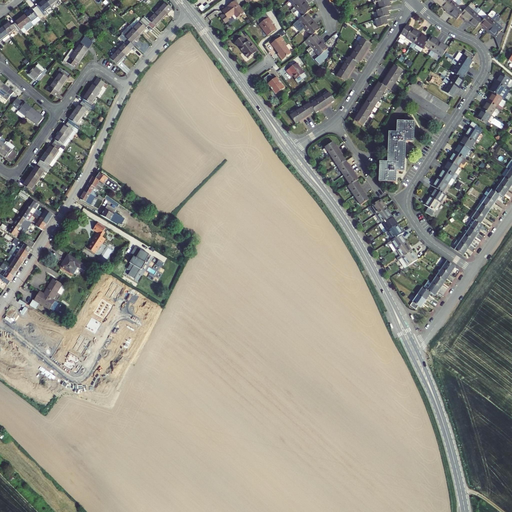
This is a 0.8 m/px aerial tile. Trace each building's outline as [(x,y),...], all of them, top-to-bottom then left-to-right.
[(50,7),(44,0),(42,0),(37,5),(37,6),(34,8),(40,15),(42,18),(45,16),(43,13),(50,7)] [(244,11),(235,0),(232,0),(229,3),(230,3),(228,5),(221,9),(224,13),(222,14),(220,16),(225,22),(229,19),(228,17),(234,13),(236,16),(244,11)] [(290,9),(291,11),(303,0),(289,0),(291,2),(291,3),(294,6),(290,9)] [(306,0),(303,0),(291,11),(293,12),(297,9),(299,12),(300,11),(303,14),(304,13),(311,7),(307,3),(308,2),(306,0)] [(449,12),(460,0),(456,0),(455,0),(445,0),(442,4),(446,8),(445,9),(449,12)] [(462,0),(460,0),(449,12),(451,15),(452,14),(457,18),(461,14),(465,10),(462,7),(463,6),(460,4),(463,1),(462,0)] [(465,10),(461,14),(466,18),(464,19),(469,23),(481,9),(478,7),(477,8),(472,3),(465,10)] [(166,4),(155,15),(162,22),(168,16),(168,15),(172,11),(166,4)] [(376,9),(378,17),(389,14),(388,10),(392,9),(391,4),(380,8),(376,9)] [(30,10),(24,15),(30,23),(40,15),(34,8),(31,11),(30,10)] [(481,9),(469,23),(471,25),(472,24),(477,28),(481,25),(488,17),(481,9)] [(317,12),(312,16),(317,21),(321,17),(317,12)] [(297,30),(299,32),(312,20),(310,17),(309,17),(304,13),(303,14),(296,20),(299,24),(298,24),(300,27),(297,30)] [(389,14),(378,17),(374,18),(377,26),(388,23),(386,19),(390,18),(389,14)] [(14,24),(19,31),(23,28),(26,32),(33,27),(30,23),(24,15),(13,23),(14,24)] [(155,15),(149,21),(145,17),(142,20),(148,27),(151,24),(156,28),(162,22),(155,15)] [(272,20),(267,15),(257,22),(262,29),(263,28),(267,33),(275,27),(270,22),(272,20)] [(488,17),(481,25),(484,28),(483,29),(487,33),(499,20),(497,18),(494,21),(491,18),(491,19),(488,17)] [(133,29),(140,37),(146,30),(148,27),(142,20),(133,29)] [(307,32),(310,35),(313,33),(318,28),(314,24),(315,23),(312,20),(299,32),(300,33),(304,30),(306,33),(307,32)] [(499,20),(487,33),(490,36),(491,35),(496,39),(500,35),(503,31),(500,28),(501,26),(498,24),(501,21),(499,20)] [(9,23),(2,28),(8,36),(15,30),(17,33),(19,31),(14,24),(11,26),(9,23)] [(410,45),(413,47),(422,32),(418,29),(417,31),(406,24),(399,34),(398,36),(403,39),(404,37),(412,42),(410,45)] [(131,44),(132,45),(140,37),(133,29),(124,38),(131,44)] [(422,32),(413,47),(415,48),(417,45),(423,49),(424,47),(429,39),(424,35),(425,34),(422,32)] [(313,33),(310,35),(305,40),(308,44),(307,44),(309,46),(306,50),(307,51),(320,39),(318,36),(317,37),(313,33)] [(283,59),(292,53),(283,41),(285,40),(282,35),(272,43),(280,54),(279,54),(283,59)] [(504,36),(500,35),(496,39),(495,40),(500,50),(504,36)] [(240,36),(233,41),(246,57),(255,50),(252,46),(253,46),(250,43),(247,39),(244,41),(240,36)] [(429,39),(424,47),(431,51),(429,54),(431,56),(440,41),(438,39),(437,40),(431,36),(429,39)] [(357,47),(366,53),(368,50),(367,49),(371,43),(363,37),(357,47)] [(131,44),(124,38),(122,41),(124,43),(123,45),(122,44),(117,49),(125,57),(131,50),(128,47),(131,44)] [(320,39),(307,51),(309,53),(312,50),(315,53),(316,52),(318,55),(326,47),(322,43),(323,42),(320,39)] [(440,41),(431,56),(433,57),(436,53),(441,57),(443,54),(448,47),(444,44),(444,43),(440,41)] [(75,52),(83,58),(88,51),(87,50),(89,47),(83,43),(81,45),(80,45),(75,52)] [(366,53),(357,47),(351,57),(357,61),(359,62),(363,56),(364,56),(366,53)] [(125,57),(117,49),(109,58),(116,66),(125,57)] [(452,60),(467,70),(470,66),(468,65),(472,60),(471,59),(473,55),(464,50),(462,54),(459,52),(455,58),(454,58),(452,60)] [(73,72),(83,58),(75,52),(66,64),(65,66),(73,72)] [(342,66),(352,72),(354,69),(353,68),(357,61),(351,57),(349,56),(342,66)] [(451,71),(454,73),(460,77),(464,72),(465,73),(467,70),(452,60),(450,63),(455,65),(451,71)] [(296,63),(286,70),(289,74),(290,73),(291,75),(292,74),(295,79),(304,72),(296,63)] [(45,73),(46,71),(36,64),(28,75),(35,80),(36,80),(38,81),(45,73)] [(387,73),(396,79),(402,70),(393,65),(389,71),(388,71),(387,73)] [(352,72),(342,66),(336,76),(345,81),(349,75),(350,76),(352,72)] [(54,79),(62,85),(69,76),(61,70),(59,72),(54,79)] [(284,87),(277,76),(274,79),(270,73),(263,78),(275,93),(284,87)] [(396,79),(387,73),(384,78),(385,78),(382,84),(387,87),(390,89),(396,79)] [(446,77),(444,79),(459,89),(461,85),(460,85),(463,79),(460,77),(454,73),(450,79),(446,77)] [(498,78),(495,82),(510,92),(511,90),(507,87),(511,80),(503,74),(499,79),(498,78)] [(93,84),(88,91),(96,97),(101,89),(105,83),(97,78),(93,84)] [(62,85),(54,79),(48,87),(47,87),(45,89),(55,96),(62,85)] [(459,89),(444,79),(443,81),(447,84),(443,90),(453,96),(456,91),(457,92),(459,89)] [(414,81),(410,88),(446,111),(450,105),(422,86),(414,81)] [(382,84),(378,82),(374,89),(373,88),(371,91),(381,97),(387,87),(382,84)] [(491,91),(494,92),(501,97),(505,91),(509,94),(510,92),(495,82),(493,86),(494,87),(491,91)] [(12,92),(2,84),(0,86),(0,94),(6,100),(12,92)] [(319,97),(325,106),(329,104),(328,103),(334,99),(328,90),(319,97)] [(83,100),(81,102),(91,109),(93,107),(91,105),(96,97),(88,91),(82,99),(83,100)] [(381,97),(371,91),(369,95),(370,96),(367,101),(375,106),(381,97)] [(490,96),(487,100),(502,110),(503,108),(499,105),(503,99),(501,97),(494,92),(491,97),(490,96)] [(21,102),(15,97),(10,104),(17,109),(15,112),(21,118),(24,115),(30,107),(22,101),(21,102)] [(325,106),(319,97),(309,103),(314,110),(315,112),(321,108),(322,109),(325,106)] [(483,110),(492,116),(496,110),(500,112),(502,110),(487,100),(484,103),(486,105),(483,110)] [(360,110),(369,116),(375,106),(367,101),(362,108),(361,107),(360,110)] [(79,104),(74,112),(82,118),(87,110),(90,112),(91,109),(81,102),(80,105),(79,104)] [(299,108),(306,117),(309,115),(308,114),(314,110),(309,103),(308,102),(299,108)] [(441,120),(418,105),(414,111),(437,126),(441,120)] [(42,117),(30,107),(24,115),(36,124),(42,117)] [(306,117),(299,108),(290,114),(296,123),(301,119),(302,120),(306,117)] [(369,116),(360,110),(357,114),(358,115),(354,121),(363,126),(369,116)] [(492,116),(483,110),(479,115),(478,114),(476,118),(491,128),(492,126),(487,123),(492,116)] [(69,120),(67,123),(78,130),(80,127),(77,125),(82,118),(74,112),(68,119),(69,120)] [(397,133),(390,133),(389,163),(381,163),(380,182),(397,182),(397,170),(404,171),(406,141),(413,141),(414,123),(411,123),(411,116),(405,115),(404,122),(398,122),(397,133)] [(473,122),(466,133),(477,141),(481,134),(480,133),(482,130),(473,122)] [(65,125),(59,132),(68,138),(71,140),(78,130),(67,123),(66,125),(65,125)] [(55,141),(53,143),(63,150),(65,147),(62,145),(68,138),(59,132),(54,140),(55,141)] [(477,141),(466,133),(460,142),(472,149),(477,141)] [(8,142),(7,143),(0,152),(0,153),(11,163),(17,155),(15,154),(16,152),(13,150),(14,147),(14,146),(9,142),(8,142)] [(472,149),(460,142),(455,150),(466,157),(472,149)] [(56,160),(63,150),(53,143),(51,146),(51,145),(45,153),(54,158),(56,160)] [(323,148),(330,158),(340,152),(337,148),(336,149),(332,143),(323,148)] [(466,157),(455,150),(450,158),(461,165),(466,157)] [(340,152),(330,158),(336,168),(345,162),(340,156),(342,155),(340,152)] [(48,166),(54,158),(45,153),(38,163),(49,170),(51,168),(48,166)] [(450,158),(444,167),(455,174),(458,176),(460,173),(457,171),(461,165),(450,158)] [(345,162),(336,168),(343,177),(352,171),(350,168),(349,168),(345,162)] [(47,173),(49,170),(38,163),(31,173),(39,179),(45,171),(47,173)] [(438,175),(449,183),(455,174),(444,167),(438,175)] [(352,171),(343,177),(349,187),(355,183),(357,181),(353,174),(354,174),(352,171)] [(34,186),(39,179),(31,173),(23,185),(34,193),(37,188),(34,186)] [(100,173),(96,179),(99,181),(115,192),(119,187),(100,173)] [(433,184),(436,186),(444,191),(449,183),(438,175),(433,184)] [(511,181),(504,176),(499,183),(508,189),(511,182),(511,181)] [(93,177),(88,184),(95,188),(97,185),(102,188),(104,185),(98,182),(99,181),(96,179),(93,177)] [(354,199),(364,193),(361,189),(360,190),(355,183),(349,187),(347,188),(354,199)] [(508,189),(499,183),(495,190),(501,194),(503,196),(508,189)] [(97,189),(95,188),(88,184),(85,191),(93,196),(97,189)] [(444,191),(436,186),(431,194),(442,202),(447,193),(444,191)] [(492,189),(488,195),(496,201),(501,194),(495,190),(492,189)] [(29,195),(22,190),(19,195),(27,200),(28,198),(27,197),(29,195)] [(98,199),(93,196),(85,191),(80,199),(93,207),(94,205),(95,205),(98,199)] [(366,196),(364,193),(354,199),(360,207),(368,202),(365,196),(366,196)] [(442,202),(431,194),(426,201),(430,204),(427,209),(434,214),(442,202)] [(482,203),(491,209),(496,201),(488,195),(482,203)] [(372,206),(376,211),(386,204),(382,198),(377,202),(372,206)] [(31,200),(27,207),(31,210),(30,212),(33,214),(34,213),(36,210),(39,205),(31,200)] [(475,209),(478,210),(486,216),(491,209),(482,203),(480,202),(475,209)] [(376,211),(378,215),(389,208),(386,204),(376,211)] [(116,210),(108,205),(101,216),(117,225),(117,223),(121,217),(114,213),(116,210)] [(27,207),(20,216),(28,221),(30,218),(27,216),(30,212),(31,210),(27,207)] [(378,215),(384,223),(395,216),(389,208),(378,215)] [(36,210),(34,213),(45,219),(43,222),(47,225),(53,215),(45,210),(43,214),(41,212),(40,213),(36,210)] [(486,216),(478,210),(473,217),(476,218),(482,222),(486,216)] [(39,220),(35,226),(43,231),(47,225),(43,222),(45,219),(34,213),(33,214),(32,216),(39,220)] [(20,227),(23,229),(28,221),(20,216),(14,226),(18,230),(20,227)] [(384,223),(390,231),(400,224),(395,216),(384,223)] [(482,222),(476,218),(471,226),(479,231),(484,224),(482,222)] [(28,221),(23,229),(20,233),(24,235),(31,223),(28,221)] [(93,241),(88,249),(94,253),(101,243),(102,244),(105,239),(102,237),(105,233),(103,232),(105,228),(98,223),(93,230),(97,232),(92,240),(93,241)] [(390,231),(396,240),(404,234),(406,232),(400,224),(390,231)] [(20,233),(23,229),(20,227),(18,230),(14,226),(9,233),(17,238),(20,233)] [(479,231),(471,226),(466,233),(474,238),(479,231)] [(461,240),(469,246),(474,238),(466,233),(461,240)] [(394,245),(398,250),(409,242),(404,234),(396,240),(389,245),(391,247),(394,245)] [(23,242),(32,248),(35,243),(26,238),(23,242)] [(461,240),(457,238),(454,243),(458,245),(456,248),(464,254),(469,246),(461,240)] [(12,243),(15,245),(28,254),(31,249),(18,241),(16,243),(13,241),(12,243)] [(401,261),(415,251),(409,242),(398,250),(402,256),(399,259),(401,261)] [(22,254),(26,257),(28,254),(15,245),(11,251),(21,257),(22,254)] [(136,258),(133,256),(130,262),(131,263),(127,269),(130,271),(128,275),(134,279),(145,262),(147,263),(151,256),(141,250),(136,258)] [(22,263),(26,257),(22,254),(21,257),(11,251),(8,254),(10,256),(22,263)] [(409,267),(417,262),(421,259),(415,251),(401,261),(407,269),(409,267)] [(82,264),(68,255),(61,267),(73,275),(78,267),(79,268),(82,264)] [(22,263),(10,256),(7,260),(12,263),(9,268),(16,272),(22,263)] [(456,266),(446,259),(441,267),(443,268),(451,273),(456,266)] [(0,268),(6,272),(13,277),(16,272),(9,268),(1,262),(0,261),(0,268)] [(0,274),(2,277),(10,282),(13,277),(6,272),(0,268),(0,274)] [(443,268),(438,276),(446,281),(451,273),(443,268)] [(0,281),(1,280),(8,285),(10,282),(2,277),(0,274),(0,281)] [(446,281),(438,276),(433,283),(441,288),(446,281)] [(39,292),(34,301),(50,310),(55,302),(52,300),(57,293),(61,295),(65,287),(61,285),(62,284),(53,279),(43,294),(39,292)] [(441,288),(433,283),(430,281),(425,288),(432,292),(436,295),(441,288)] [(424,287),(419,294),(427,300),(432,292),(425,288),(424,287)] [(419,305),(422,307),(427,300),(419,294),(414,301),(419,305)]
